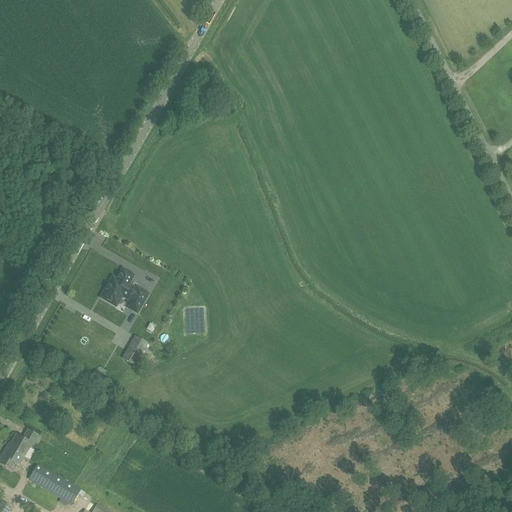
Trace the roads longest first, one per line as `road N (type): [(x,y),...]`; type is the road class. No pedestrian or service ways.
road 1 (tertiary): [(0,377),(219,0)]
road 2 (unclassified): [(511,203),(409,0)]
